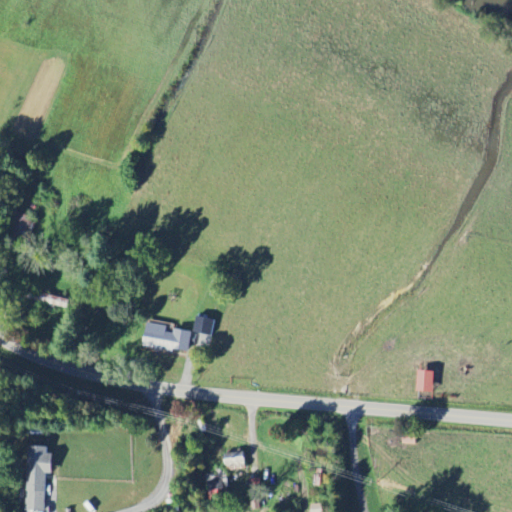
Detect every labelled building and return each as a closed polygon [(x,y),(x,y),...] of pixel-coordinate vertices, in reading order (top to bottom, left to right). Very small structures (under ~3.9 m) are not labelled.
[(212,336),(215,320),(197,316),(194,332),(212,336)] [(189,353),(192,332),(170,329),(171,326),(147,323),(144,347),(189,353)] [(433,391),(434,371),(418,370),(417,391),(433,391)] [(54,455),(48,454),(49,447),(27,446),(24,510),(45,511),(47,474),(53,474),(54,455)] [(245,452),(225,453),(226,470),(246,469),(245,452)] [(250,491),(260,491),(260,478),(249,479),(250,491)]
